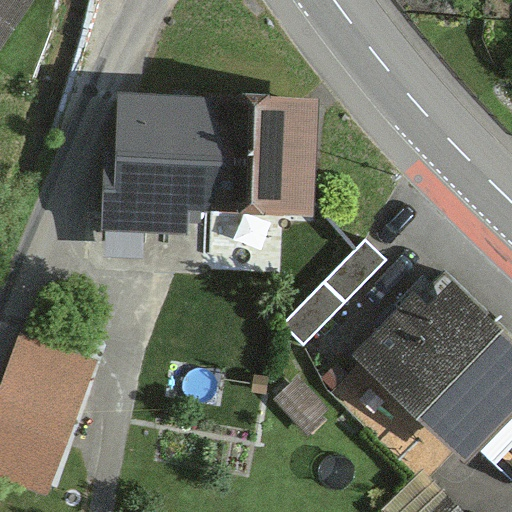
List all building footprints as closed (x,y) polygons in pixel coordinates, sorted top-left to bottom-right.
[(0,0),(0,48),(31,0),(0,0)] [(314,104),(121,97),(116,209),(310,216),(314,104)] [(389,261),(367,240),(283,327),(305,348),(389,261)] [(511,399),(511,331),(443,268),(364,352),(467,448),(511,399)] [(94,367),(23,341),(0,402),(0,474),(47,492),(94,367)] [(460,511),(443,494),(424,511),(460,511)]
